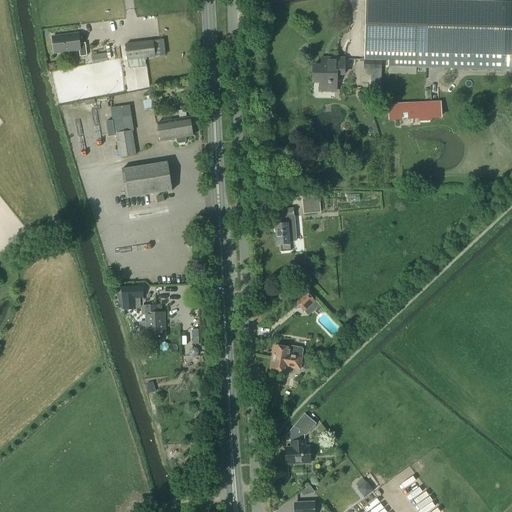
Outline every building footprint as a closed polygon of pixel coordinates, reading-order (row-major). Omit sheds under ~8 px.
[(511,71),(511,4),(366,0),(364,61),(389,61),(388,67),(511,71)] [(80,57),(87,56),(85,44),(79,45),(78,35),(52,38),(54,54),(79,51),(80,57)] [(127,61),(154,57),(152,42),(125,45),(127,61)] [(343,75),(344,60),(328,60),(328,67),(313,67),(313,83),(320,83),(320,91),(335,92),(335,75),(343,75)] [(371,70),(371,79),(380,80),(381,70),(371,70)] [(380,100),(380,91),(372,91),(372,100),(380,100)] [(440,104),(389,106),(389,119),(400,119),(400,109),(409,109),(409,119),(440,118),(440,104)] [(131,116),(122,118),(125,133),(131,132),(134,132),(131,116)] [(161,142),(176,140),(176,143),(178,144),(184,143),(185,142),(185,138),(192,137),(189,118),(158,123),(161,142)] [(116,135),(120,158),(135,156),(131,132),(125,133),(116,135)] [(126,199),(172,191),(167,164),(122,171),(126,199)] [(280,225),(275,225),(275,229),(276,233),(277,246),(280,246),(281,252),(290,251),(289,242),(296,241),(294,218),(293,209),(278,211),(278,218),(280,218),(280,225)] [(128,299),(143,299),(142,287),(128,288),(128,299)] [(305,312),(315,302),(305,292),(295,302),(305,312)] [(147,339),(165,338),(163,314),(156,314),(155,307),(142,308),(142,315),(146,315),(147,339)] [(290,349),(274,347),(272,359),(301,364),(302,357),(301,357),(302,351),(301,349),(290,347),(290,349)] [(300,371),(301,364),(272,359),(271,372),(286,375),(286,369),(300,371)] [(291,448),(284,448),(285,464),(310,463),(309,447),(304,447),(303,435),(306,435),(314,424),(303,414),(291,429),(297,434),(294,437),(295,442),(290,442),(290,444),(291,444),(291,448)] [(321,424),(316,430),(320,433),(323,433),(326,431),(321,424)] [(373,493),(364,481),(353,490),(346,495),(354,507),(362,502),(373,493)] [(313,511),(313,503),(294,504),(294,511),(313,511)]
